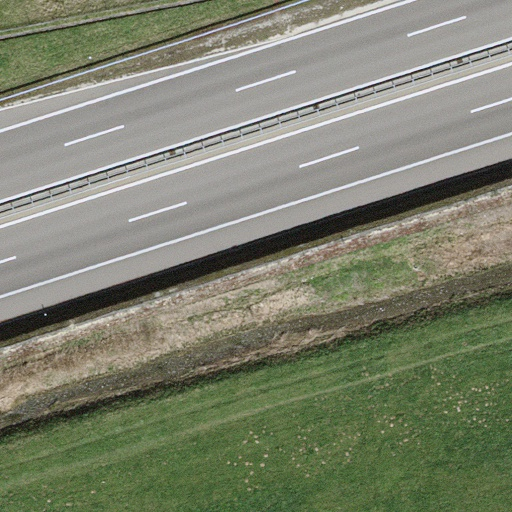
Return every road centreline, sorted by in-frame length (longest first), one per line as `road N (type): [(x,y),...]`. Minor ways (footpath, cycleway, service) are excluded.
road 1 (motorway): [(0,261),(511,98)]
road 2 (motorway): [(511,2),(0,165)]
